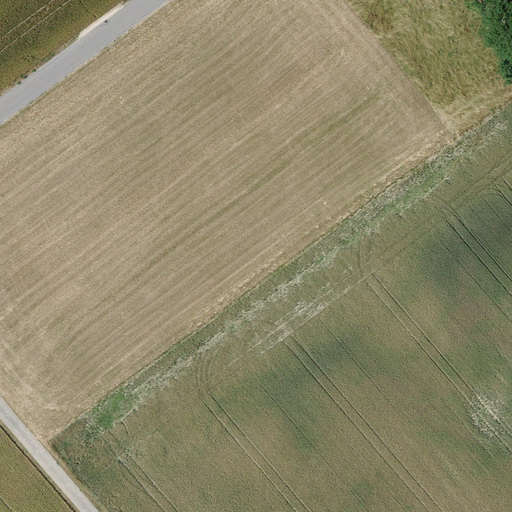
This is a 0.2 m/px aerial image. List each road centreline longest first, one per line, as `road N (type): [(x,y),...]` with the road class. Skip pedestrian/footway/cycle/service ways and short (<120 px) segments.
road 1 (unclassified): [(0,110),(151,0)]
road 2 (track): [(0,410),(87,511)]
